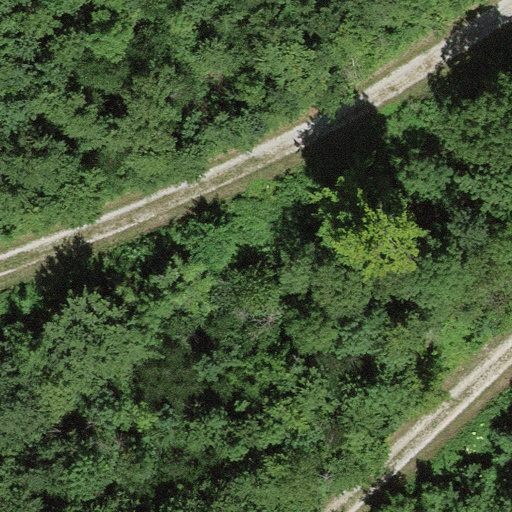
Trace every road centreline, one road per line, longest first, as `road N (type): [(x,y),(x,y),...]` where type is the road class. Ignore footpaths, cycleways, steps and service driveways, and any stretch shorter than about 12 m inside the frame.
road 1 (track): [(221,182),(511,11)]
road 2 (track): [(221,182),(0,261)]
road 3 (track): [(511,355),(342,511)]
